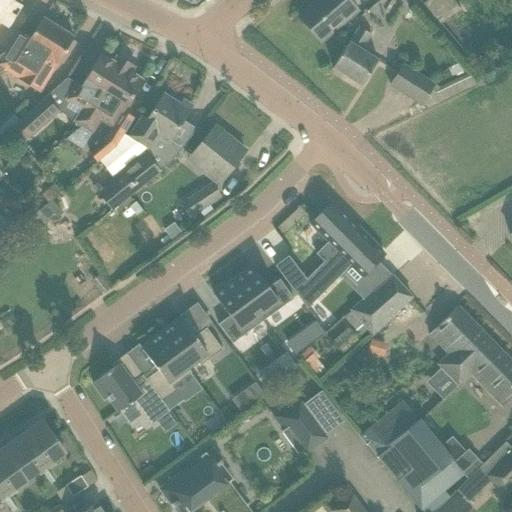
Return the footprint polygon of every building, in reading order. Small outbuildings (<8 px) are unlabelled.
[(0,0),(0,40),(8,28),(8,29),(23,6),(12,0),(0,0)] [(344,23),(353,15),(352,15),(356,11),(346,0),(322,0),(317,5),(315,2),(298,16),(320,42),(343,22),(344,23)] [(425,0),(422,3),(425,7),(440,24),(461,10),(452,0),(425,0)] [(39,92),(73,38),(42,18),(30,38),(17,30),(3,53),(0,55),(0,73),(4,70),(18,79),(39,92)] [(377,60),(360,50),(370,34),(358,27),(348,42),(332,68),(361,86),(377,60)] [(74,121),(83,127),(91,114),(100,100),(101,101),(121,69),(120,68),(125,61),(116,56),(112,62),(100,55),(82,85),(77,82),(66,99),(82,109),(74,121)] [(91,114),(83,127),(92,132),(99,120),(110,126),(112,128),(122,113),(142,80),(130,73),(134,67),(125,61),(120,68),(121,69),(101,101),(100,100),(91,114)] [(387,85),(420,106),(434,84),(435,83),(402,63),(387,85)] [(115,180),(103,189),(115,206),(127,196),(170,162),(179,150),(168,143),(189,111),(162,94),(151,110),(146,119),(141,116),(128,136),(146,148),(146,155),(115,180)] [(15,124),(27,138),(57,111),(45,97),(15,124)] [(103,138),(88,150),(97,161),(114,146),(122,134),(112,128),(110,126),(103,138)] [(188,159),(218,183),(244,151),(243,150),(241,153),(234,147),(236,145),(214,127),(188,159)] [(181,203),(190,216),(219,197),(211,183),(181,203)] [(327,196),(306,217),(328,239),(319,248),(324,252),(354,223),(327,196)] [(135,202),(128,207),(135,216),(142,210),(135,202)] [(38,210),(34,213),(40,219),(48,212),(43,206),(38,210)] [(173,223),(163,230),(171,240),(180,233),(173,223)] [(308,269),(298,279),(310,294),(346,257),(359,271),(381,250),(354,223),(324,252),(308,269)] [(93,224),(79,235),(94,264),(109,253),(118,263),(141,244),(125,224),(106,240),(93,224)] [(293,249),(282,258),(298,279),(308,269),(293,249)] [(257,262),(235,278),(261,314),(281,299),(285,304),(299,294),(285,276),(274,284),(257,262)] [(350,310),(368,330),(388,312),(391,315),(411,297),(392,276),(373,293),(372,291),(350,310)] [(235,278),(213,295),(229,317),(218,325),(232,344),(245,334),(241,328),(261,314),(235,278)] [(102,280),(94,286),(100,295),(109,289),(102,280)] [(459,385),(470,374),(497,347),(458,306),(429,334),(457,362),(449,370),(459,380),(457,383),(459,385)] [(181,318),(161,333),(187,368),(188,368),(197,361),(200,365),(222,349),(206,327),(195,336),(181,318)] [(187,368),(161,333),(141,348),(158,370),(146,379),(162,400),(176,390),(173,386),(191,372),(188,368),(187,368)] [(511,362),(497,347),(470,374),(502,408),(511,398),(511,362)] [(118,364),(92,383),(104,399),(107,397),(118,411),(133,400),(151,424),(155,421),(168,412),(170,411),(162,400),(146,379),(142,374),(132,382),(118,364)] [(253,383),(244,390),(251,400),(261,394),(253,383)] [(325,438),(296,399),(273,417),(283,430),(281,432),(282,433),(288,428),(306,452),(325,438)] [(417,420),(402,401),(359,437),(374,455),(417,420)] [(168,412),(155,421),(164,434),(177,425),(168,413),(168,412)] [(463,474),(417,420),(374,455),(420,510),(463,474)] [(64,452),(41,421),(22,435),(47,470),(44,466),(64,452)] [(47,470),(22,435),(3,449),(25,480),(43,466),(46,470),(47,470)] [(487,476),(504,493),(511,484),(511,449),(504,441),(470,475),(479,485),(487,476)] [(25,480),(3,449),(0,451),(0,486),(8,498),(9,497),(6,493),(25,480)] [(201,458),(159,489),(173,508),(177,505),(182,511),(180,511),(186,511),(196,505),(197,506),(198,505),(197,504),(203,500),(212,511),(240,511),(221,486),(230,480),(226,475),(225,475),(218,466),(222,463),(212,450),(206,454),(205,453),(199,457),(201,458)] [(87,486),(80,475),(64,485),(72,496),(87,486)] [(8,498),(0,486),(0,497),(5,494),(8,498)] [(363,511),(352,495),(340,504),(345,511),(363,511)] [(100,511),(95,503),(81,511),(100,511)]
